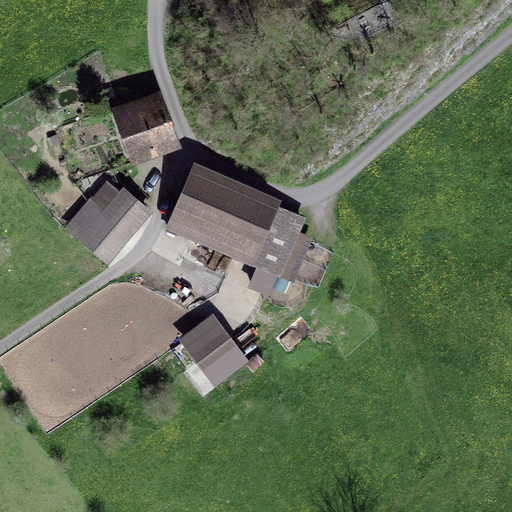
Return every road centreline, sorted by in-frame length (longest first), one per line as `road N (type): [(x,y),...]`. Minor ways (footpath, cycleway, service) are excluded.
road 1 (unclassified): [(0,350),(125,266),(169,191),(186,141)]
road 2 (unclassified): [(155,0),(159,60),(186,141)]
